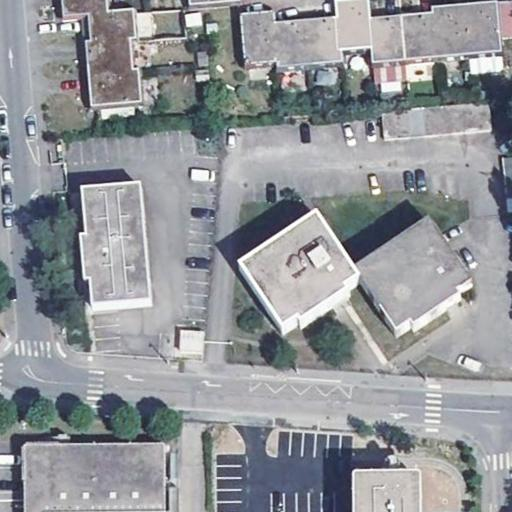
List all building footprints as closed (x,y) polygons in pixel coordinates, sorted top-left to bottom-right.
[(62,21),(82,20),(107,17),(106,0),(60,0),(62,14),(62,21)] [(187,0),(189,10),(241,5),(240,0),(187,0)] [(334,4),(336,21),(339,55),(371,54),(369,21),(367,1),(341,3),(334,4)] [(511,3),(472,7),(464,8),(469,60),(470,75),(500,72),(503,68),(501,41),(511,39),(511,3)] [(432,17),(437,63),(469,60),(464,8),(438,10),(432,10),(432,17)] [(84,47),(131,43),(136,43),(134,15),(107,17),(82,20),(83,40),(84,47)] [(241,18),(246,69),(278,67),(275,26),(274,15),(247,17),(241,18)] [(401,20),(405,66),(437,63),(432,17),(406,19),(401,20)] [(369,21),(371,54),(373,69),(405,66),(401,20),(396,20),(369,21)] [(306,23),(310,69),(341,67),(339,55),(336,21),(312,23),(306,23)] [(280,25),(275,26),(278,67),(278,72),(310,69),(306,23),(280,25)] [(86,70),(87,77),(134,73),(131,43),(84,47),(86,70)] [(90,112),(143,107),(140,73),(134,73),(87,77),(89,106),(90,112)] [(491,131),(489,105),(382,114),(384,140),(491,131)] [(511,159),(503,160),(509,213),(511,213),(511,159)] [(89,285),(91,311),(150,306),(141,189),(82,194),(86,240),(81,241),(82,262),(85,286),(89,285)] [(471,288),(429,225),(354,274),(317,220),(240,271),(282,334),(297,325),(300,328),(348,296),(345,292),(358,284),(396,338),(409,329),(412,333),(460,302),(457,297),(471,288)] [(180,334),(180,353),(202,354),(202,335),(180,334)] [(164,511),(164,448),(25,450),(25,511),(164,511)] [(418,511),(418,485),(355,485),(355,511),(418,511)]
